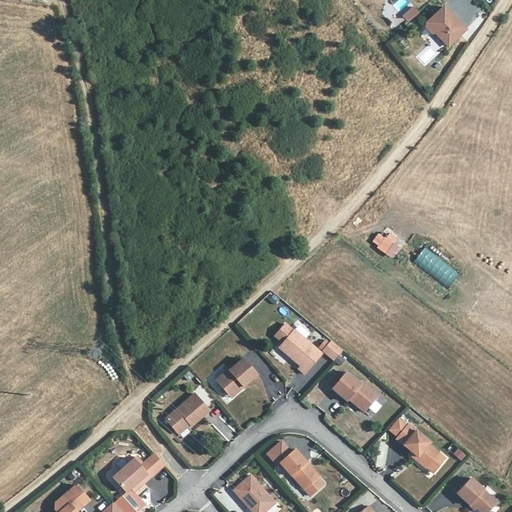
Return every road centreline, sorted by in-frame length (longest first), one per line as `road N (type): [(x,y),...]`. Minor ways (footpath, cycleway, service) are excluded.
road 1 (track): [(3,511),(143,399),(399,151),(506,0)]
road 2 (residential): [(170,511),(271,425),(297,418),(410,511)]
